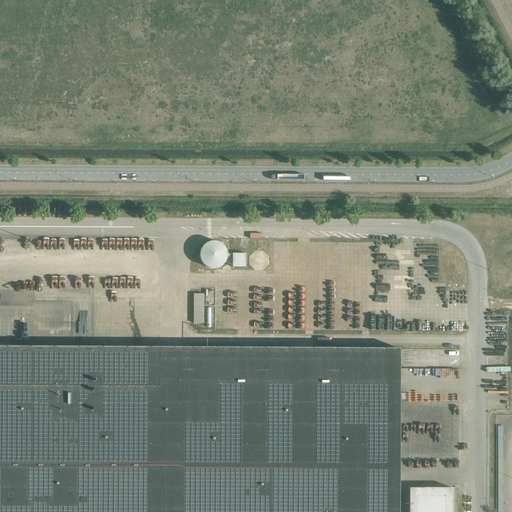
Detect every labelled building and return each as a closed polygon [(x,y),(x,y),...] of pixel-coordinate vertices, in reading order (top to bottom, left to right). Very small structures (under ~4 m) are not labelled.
[(231,254),(214,238),(198,254),(215,270),(231,254)] [(262,252),(261,252),(260,251),(259,251),(257,252),(256,252),(255,252),(254,253),(253,254),(252,255),(251,256),(250,257),(250,258),(250,259),(250,260),(250,261),(250,262),(250,263),(250,265),(251,265),(252,266),(252,267),(253,268),(254,269),(255,269),(256,270),(257,270),(259,270),(260,270),(261,270),(262,269),(263,269),(264,268),(265,268),(266,266),(267,266),(267,265),(267,264),(268,263),(268,262),(268,261),(268,260),(268,259),(268,258),(267,257),(267,256),(266,255),(266,254),(265,253),(264,253),(262,252)] [(246,267),(246,254),(232,254),(232,267),(246,267)] [(376,329),(400,329),(401,284),(377,284),(376,329)] [(203,323),(203,294),(194,294),(194,323),(203,323)] [(452,511),(453,488),(409,488),(408,511),(398,511),(400,349),(0,346),(0,511),(452,511)]
